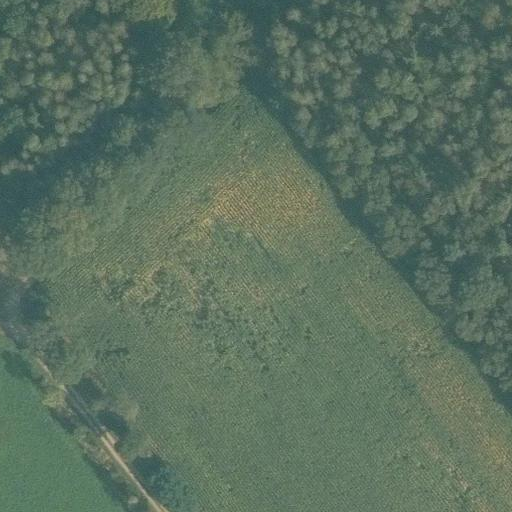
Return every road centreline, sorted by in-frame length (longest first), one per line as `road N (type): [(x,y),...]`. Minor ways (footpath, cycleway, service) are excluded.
road 1 (track): [(4,310),(308,0)]
road 2 (track): [(161,511),(0,314)]
